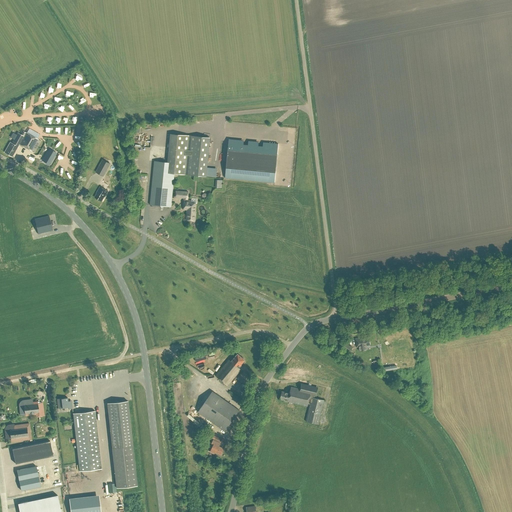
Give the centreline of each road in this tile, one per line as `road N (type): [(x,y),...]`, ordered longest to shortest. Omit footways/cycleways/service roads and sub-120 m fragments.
road 1 (secondary): [(162,511),(144,353),(124,288),(79,222),(0,164)]
road 2 (unclassified): [(337,317),(296,0)]
road 3 (unclassified): [(230,511),(262,385),(291,345)]
road 4 (unclassified): [(337,317),(511,284)]
road 5 (track): [(120,358),(120,318),(76,241)]
road 6 (residential): [(169,348),(258,329),(291,345)]
road 7 (unclassified): [(0,384),(120,358)]
